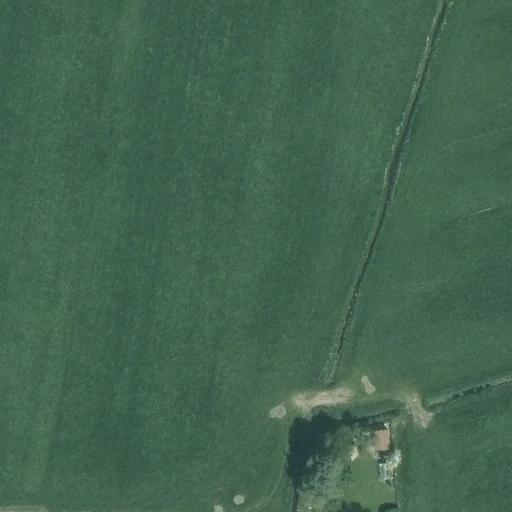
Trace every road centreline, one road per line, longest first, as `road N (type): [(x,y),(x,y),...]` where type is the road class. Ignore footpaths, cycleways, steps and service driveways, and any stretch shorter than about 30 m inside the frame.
road 1 (track): [(354,391),(290,403),(216,489),(158,511)]
road 2 (track): [(431,511),(418,431),(401,391),(354,391),(372,339)]
